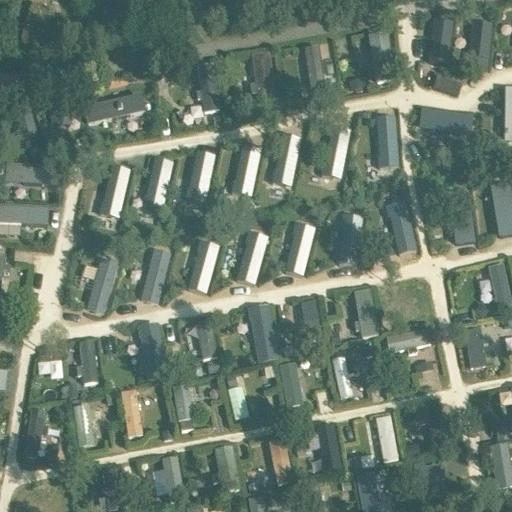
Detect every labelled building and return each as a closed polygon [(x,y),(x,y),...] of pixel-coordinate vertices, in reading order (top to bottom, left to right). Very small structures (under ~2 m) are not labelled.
[(30,10),(20,46),(38,51),(48,15),(30,10)] [(226,13),(212,10),(210,20),(224,23),(226,13)] [(127,41),(130,29),(111,24),(108,36),(127,41)] [(450,29),(433,27),(428,67),(445,69),(450,29)] [(488,30),(471,29),(467,69),(484,70),(488,30)] [(385,38),(370,41),(377,87),(392,85),(385,38)] [(319,52),(304,54),(311,100),(325,98),(319,52)] [(252,61),(256,89),(250,89),(251,99),(257,98),(258,105),(275,103),(268,59),(252,61)] [(212,69),(198,71),(204,117),(219,115),(212,69)] [(362,84),(350,86),(352,94),(363,92),(362,84)] [(511,93),(503,94),(504,129),(506,129),(506,140),(504,140),(504,144),(511,144),(511,93)] [(45,104),(51,134),(70,130),(64,100),(45,104)] [(140,118),(137,100),(86,111),(89,129),(140,118)] [(280,113),(279,105),(269,107),(270,115),(280,113)] [(11,111),(17,141),(35,138),(29,108),(11,111)] [(468,140),(471,122),(418,115),(421,116),(419,133),(423,134),(423,132),(434,133),(434,135),(468,140)] [(222,129),(221,122),(213,123),(214,130),(222,129)] [(390,168),(398,168),(394,122),(376,123),(379,159),(377,159),(378,171),(390,170),(390,168)] [(333,180),(341,182),(350,137),(333,133),(325,168),(323,168),(321,180),(333,182),(333,180)] [(283,186),(291,188),(300,143),(283,139),(275,174),(273,174),(271,185),(283,188),(283,186)] [(243,196),(251,197),(260,152),(243,149),(235,184),(233,184),(231,195),(242,198),(243,196)] [(197,204),(205,206),(215,161),(197,157),(189,192),(188,192),(185,203),(197,206),(197,204)] [(155,212),(163,214),(173,169),(155,165),(148,200),(146,200),(143,212),(155,214),(155,212)] [(444,168),(443,179),(463,179),(463,168),(444,168)] [(113,218),(120,220),(130,175),(112,171),(105,206),(103,206),(100,217),(112,220),(113,218)] [(59,195),(59,175),(8,172),(7,193),(59,195)] [(91,176),(79,176),(79,191),(91,190),(91,176)] [(499,241),(511,239),(511,211),(508,186),(507,186),(507,189),(490,192),(491,196),(493,196),(495,207),(493,207),(499,241)] [(456,251),(474,248),(465,196),(464,196),(465,199),(448,202),(449,206),(451,205),(452,216),(450,217),(456,251)] [(417,255),(406,210),(398,212),(398,210),(386,213),(389,225),(391,224),(400,259),(417,255)] [(0,233),(46,235),(47,215),(0,213),(0,233)] [(386,220),(366,220),(365,246),(386,247),(386,220)] [(357,271),(361,225),(354,225),(354,222),(342,221),(341,233),(343,234),(339,269),(357,271)] [(302,281),(314,237),(306,235),(307,233),(295,230),(292,241),(294,242),(285,277),(302,281)] [(254,290),(266,246),(258,244),(259,242),(247,239),(244,250),(246,251),(237,286),(254,290)] [(206,299),(218,254),(210,252),(211,250),(199,247),(196,259),(198,259),(189,294),(206,299)] [(170,260),(154,256),(141,303),(157,308),(170,260)] [(500,265),(487,268),(496,310),(509,307),(500,265)] [(116,271),(101,266),(88,314),(103,318),(116,271)] [(406,285),(410,306),(406,307),(408,318),(412,317),(414,325),(425,322),(418,283),(406,285)] [(353,295),(358,323),(353,324),(355,334),(360,333),(361,340),(376,337),(368,292),(353,295)] [(298,304),(303,331),(296,332),(297,339),(304,338),(305,344),(320,341),(314,302),(298,304)] [(275,359),(269,314),(261,315),(260,313),(248,315),(250,326),(252,326),(257,362),(275,359)] [(387,317),(380,319),(382,329),(389,328),(387,317)] [(509,320),(502,321),(504,329),(511,328),(509,320)] [(202,364),(215,362),(209,321),(195,324),(202,364)] [(0,345),(11,347),(14,327),(0,325),(0,345)] [(163,378),(157,332),(149,333),(148,331),(137,333),(138,345),(140,345),(145,380),(163,378)] [(484,368),(481,347),(486,346),(485,340),(480,341),(479,331),(464,334),(470,370),(484,368)] [(390,355),(406,352),(408,357),(416,355),(415,350),(428,347),(425,332),(387,340),(390,355)] [(336,333),(329,334),(331,345),(338,344),(336,333)] [(78,346),(80,368),(76,368),(77,378),(81,378),(82,386),(96,385),(92,345),(78,346)] [(363,351),(365,359),(372,357),(371,349),(363,351)] [(321,359),(313,360),(315,369),(323,368),(321,359)] [(350,366),(344,367),(343,361),(332,364),(340,400),(351,397),(347,378),(353,377),(350,366)] [(421,374),(432,372),(430,363),(419,366),(421,374)] [(280,367),(287,409),(301,407),(293,364),(280,367)] [(234,376),(226,378),(228,387),(236,385),(234,376)] [(73,383),(65,384),(67,397),(74,397),(73,383)] [(186,388),(172,390),(177,424),(180,424),(189,422),(192,422),(186,388)] [(227,393),(234,422),(247,419),(240,390),(227,393)] [(121,395),(127,439),(140,437),(133,393),(121,395)] [(105,398),(107,406),(114,405),(112,396),(105,398)] [(61,406),(54,407),(55,416),(62,415),(61,406)] [(439,408),(424,411),(432,445),(448,441),(439,408)] [(90,447),(88,423),(93,422),(92,413),(87,413),(86,409),(73,410),(77,448),(90,447)] [(389,417),(374,420),(382,466),(396,464),(389,417)] [(36,458),(41,420),(28,418),(23,456),(36,458)] [(191,432),(189,422),(180,424),(181,434),(191,432)] [(338,472),(331,427),(315,430),(322,475),(338,472)] [(505,428),(497,430),(499,440),(507,439),(505,428)] [(161,433),(163,442),(171,441),(170,432),(161,433)] [(281,439),(267,442),(276,487),(290,485),(281,439)] [(296,458),(310,457),(309,445),(295,446),(296,458)] [(415,445),(405,447),(407,458),(417,456),(415,445)] [(511,449),(507,451),(506,446),(488,448),(495,490),(511,487),(511,486),(508,461),(511,460),(511,449)] [(213,452),(217,474),(210,475),(213,486),(219,485),(221,495),(239,492),(230,449),(213,452)] [(176,458),(160,461),(169,507),(184,505),(176,458)] [(360,469),(357,458),(348,460),(350,471),(360,469)] [(436,467),(411,471),(414,490),(440,485),(436,467)] [(378,511),(371,473),(355,476),(361,511),(378,511)] [(99,477),(101,486),(96,487),(98,497),(103,496),(105,511),(119,511),(113,475),(99,477)] [(15,479),(16,494),(47,493),(47,478),(15,479)] [(341,484),(342,492),(350,491),(348,482),(341,484)] [(256,485),(247,486),(248,493),(257,492),(256,485)] [(320,511),(315,487),(298,490),(302,511),(320,511)] [(289,492),(279,494),(281,506),(291,504),(289,492)] [(263,511),(262,499),(247,502),(248,511),(263,511)] [(135,509),(140,511),(145,505),(140,501),(135,509)]
